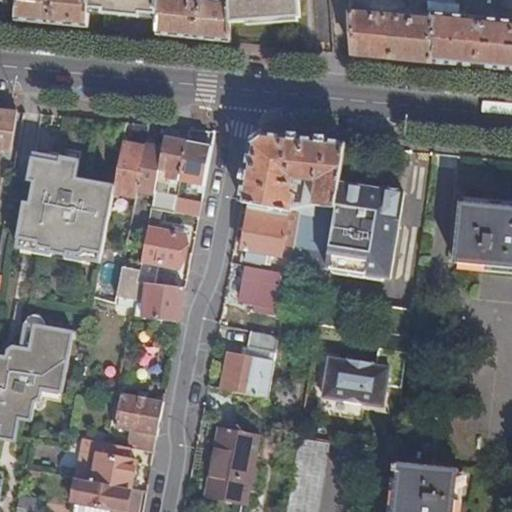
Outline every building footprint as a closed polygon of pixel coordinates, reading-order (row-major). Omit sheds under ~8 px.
[(21,0),(20,22),(90,28),(91,9),(91,0),(21,0)] [(145,15),(160,16),(160,0),(91,0),(91,9),(108,11),(108,15),(144,19),(145,15)] [(161,35),(232,42),(230,23),(228,0),(209,0),(210,0),(206,0),(160,0),(160,16),(161,35)] [(228,0),(230,23),(302,19),(300,0),(228,0)] [(511,21),(460,16),(461,4),(430,2),(431,20),(434,62),(511,69),(511,21)] [(354,54),(434,62),(431,20),(406,18),(406,12),(386,10),(386,15),(351,12),(354,54)] [(0,150),(14,152),(20,113),(0,110),(0,150)] [(254,205),(304,215),(318,217),(320,205),(338,208),(348,144),(268,137),(257,146),(245,204),(254,205)] [(168,138),(166,148),(161,178),(183,182),(184,180),(190,143),(168,138)] [(215,147),(190,143),(184,180),(196,182),(195,185),(201,187),(200,192),(206,193),(215,147)] [(148,148),(126,144),(116,198),(122,199),(123,194),(138,197),(139,193),(148,148)] [(149,145),(148,148),(139,193),(157,196),(158,190),(161,178),(166,148),(149,145)] [(158,190),(157,196),(154,209),(164,211),(177,214),(180,200),(181,195),(158,190)] [(202,218),(204,204),(180,200),(177,214),(202,218)] [(459,263),(511,268),(511,208),(465,204),(459,263)] [(300,231),(304,215),(254,205),(245,250),(250,251),(248,261),(269,266),(270,255),(284,258),(290,229),(300,231)] [(154,209),(147,247),(144,262),(182,269),(188,237),(163,232),(164,211),(154,209)] [(298,276),(306,278),(308,265),(294,262),(292,268),(298,276)] [(283,274),(250,268),(243,302),(276,308),(283,274)] [(120,291),(100,284),(97,299),(117,304),(120,291)] [(181,323),(188,289),(150,284),(147,319),(181,323)] [(0,349),(0,435),(25,440),(30,413),(41,415),(45,390),(71,394),(83,326),(29,316),(23,353),(0,349)] [(281,338),(252,332),(249,349),(278,354),(281,338)] [(331,353),(326,399),(393,406),(399,350),(384,349),(383,359),(331,353)] [(224,390),(270,399),(277,360),(269,359),(269,363),(264,362),(264,361),(231,355),(224,390)] [(160,436),(166,403),(124,396),(118,428),(135,432),(160,436)] [(208,499),(247,507),(262,436),(222,427),(208,499)] [(135,432),(131,449),(156,453),(160,436),(135,432)] [(38,472),(45,439),(33,437),(27,470),(38,472)] [(319,511),(330,440),(302,437),(290,511),(319,511)] [(131,449),(109,445),(92,442),(91,448),(130,455),(131,449)] [(90,454),(81,452),(76,479),(79,480),(133,490),(138,462),(129,460),(130,455),(91,448),(90,454)] [(457,511),(462,468),(403,462),(397,511),(457,511)] [(133,490),(79,480),(74,503),(77,504),(115,511),(128,511),(129,511),(137,511),(139,511),(143,492),(133,490)] [(45,511),(48,504),(21,499),(18,511),(45,511)]
